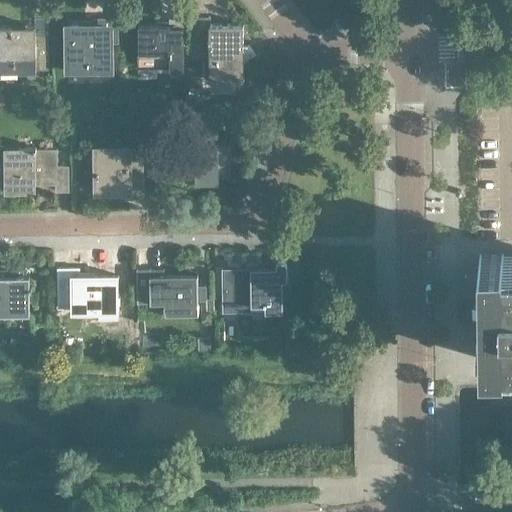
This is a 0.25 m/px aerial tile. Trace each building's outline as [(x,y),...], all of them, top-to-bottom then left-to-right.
[(252,55),(246,46),(243,46),(243,24),(210,24),(210,16),(196,16),(196,53),(209,49),(209,75),(221,75),(221,80),(243,80),(243,61),(252,55)] [(107,55),(107,17),(93,17),(93,25),(67,25),(68,71),(85,71),(85,67),(95,67),(95,55),(107,55)] [(183,54),(183,17),(169,17),(169,24),(138,25),(138,54),(183,54)] [(0,70),(48,70),(48,35),(35,35),(35,26),(0,26),(0,70)] [(230,158),(230,144),(218,144),(217,122),(195,122),(195,144),(165,144),(166,176),(196,176),(196,181),(218,181),(218,176),(230,175),(230,164),(227,164),(227,159),(230,158)] [(68,190),(68,166),(57,166),(56,149),(35,149),(35,146),(4,147),(5,191),(35,190),(35,183),(56,183),(56,190),(68,190)] [(129,189),(128,160),(128,148),(97,148),(97,171),(94,171),(94,186),(97,186),(97,190),(128,189),(129,189)] [(143,196),(142,160),(128,160),(129,189),(128,189),(128,196),(143,196)] [(511,258),(503,259),(503,254),(479,254),(480,359),(505,358),(505,354),(511,353),(511,258)] [(282,311),(282,280),(287,280),(287,265),(286,264),(286,263),(286,262),(285,261),(283,260),(282,260),(281,260),(280,260),(279,260),(277,261),(276,263),(276,264),(276,265),(276,267),(221,268),(222,312),(282,311)] [(118,313),(118,266),(105,266),(105,275),(98,275),(98,309),(104,309),(104,313),(118,313)] [(98,309),(98,275),(79,275),(79,267),(57,267),(58,289),(71,289),(71,309),(98,309)] [(198,311),(197,273),(196,273),(196,274),(164,275),(164,268),(149,269),(150,301),(150,302),(151,302),(151,300),(163,300),(163,301),(164,301),(166,312),(184,311),(184,312),(200,312),(200,311),(198,311)] [(150,301),(149,269),(136,269),(137,302),(138,302),(138,301),(150,301)] [(0,314),(30,314),(29,276),(0,275),(0,314)]
